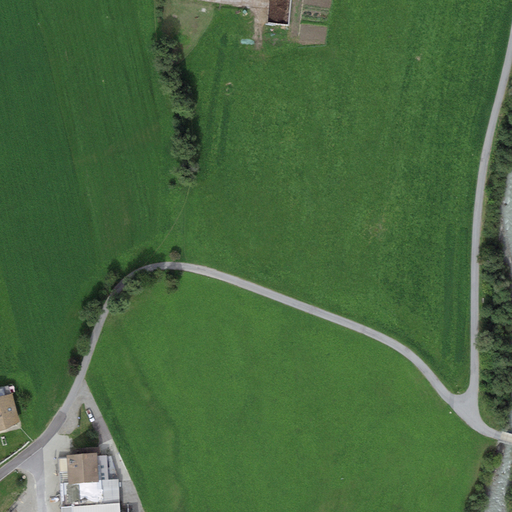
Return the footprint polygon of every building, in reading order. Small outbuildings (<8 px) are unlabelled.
[(10,397),(8,387),(0,389),(0,429),(6,428),(5,424),(17,421),(11,397),(10,397)] [(70,472),(71,483),(97,481),(95,457),(99,457),(99,449),(85,450),(86,457),(68,458),(68,456),(58,457),(59,472),(70,472)] [(99,457),(95,457),(97,481),(118,480),(111,456),(99,457)] [(63,484),(71,483),(70,472),(59,472),(60,484),(63,484)] [(72,500),(72,511),(120,511),(118,480),(97,481),(98,498),(72,500)] [(71,483),(72,500),(98,498),(97,481),(71,483)] [(64,511),(72,511),(71,483),(63,484),(64,511)]
